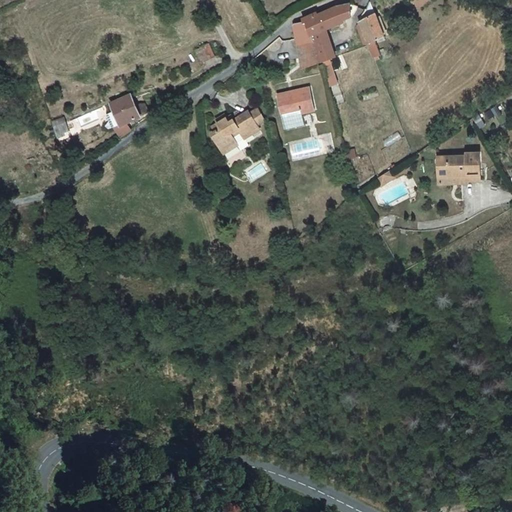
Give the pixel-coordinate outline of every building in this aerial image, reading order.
[(311,23),(297,27),(311,26),(319,54),(320,60),(331,57),(333,65),(340,63),(333,35),(339,33),(338,24),(350,19),(346,5),(343,6),(336,10),(326,16),(317,20),(311,23)] [(369,22),(360,26),(372,56),(380,52),(375,40),(383,36),(376,18),(369,22)] [(311,26),(297,27),(300,64),(320,60),(319,54),(311,26)] [(209,47),(197,54),(203,62),(214,55),(209,47)] [(331,57),(320,60),(322,66),(324,66),(328,84),(337,82),(333,65),(331,57)] [(281,95),(286,132),(307,129),(305,115),(316,115),(313,91),(281,95)] [(111,109),(123,127),(145,114),(133,95),(111,109)] [(253,114),(245,119),(257,140),(266,135),(253,114)] [(223,133),(213,138),(223,155),(239,146),(235,141),(244,136),(249,145),(257,140),(245,119),(233,127),(227,116),(217,123),(223,133)] [(58,134),(69,130),(64,117),(53,121),(58,134)] [(114,133),(118,140),(127,134),(123,127),(114,133)] [(466,159),(439,160),(439,177),(466,176),(467,184),(480,185),(480,154),(466,154),(466,159)]
